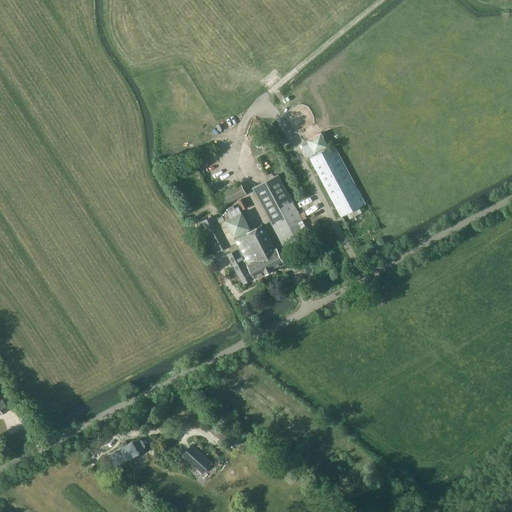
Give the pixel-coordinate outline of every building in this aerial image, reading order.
[(197,142),(197,141),(196,137),(195,134),(193,131),(192,128),(190,127),(186,124),(182,123),(178,122),(174,123),(170,124),(166,126),(164,128),(162,131),(161,133),(160,137),(159,142),(159,145),(160,149),(162,152),(165,155),(167,157),(170,159),(173,160),(178,161),(183,160),(186,159),(189,157),(191,155),(194,152),(196,149),(196,146),(197,142)] [(367,205),(336,145),(310,159),(340,218),(367,205)] [(278,174),(253,188),(284,247),(309,233),(278,174)] [(251,226),(243,208),(224,218),(234,235),(251,226)] [(214,251),(230,243),(214,211),(198,220),(214,251)] [(247,263),(256,278),(283,263),(262,224),(235,239),(248,263),(247,263)] [(243,283),(252,278),(236,250),(228,254),(243,283)] [(0,391),(0,412),(9,407),(0,391)] [(213,423),(208,430),(212,433),(217,427),(213,423)] [(133,442),(110,454),(116,466),(140,453),(139,453),(144,450),(145,447),(142,441),(138,440),(133,442)] [(191,445),(183,455),(203,473),(211,463),(191,445)]
